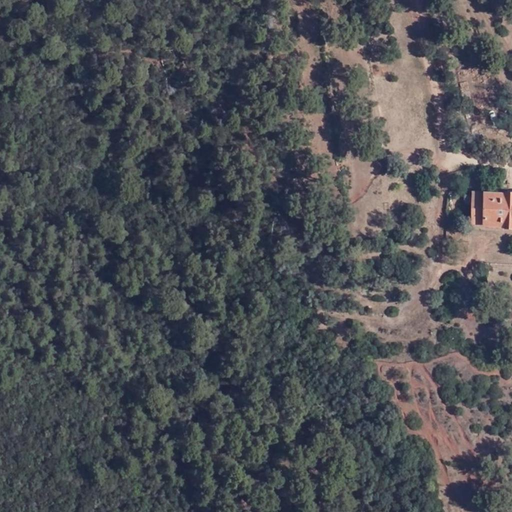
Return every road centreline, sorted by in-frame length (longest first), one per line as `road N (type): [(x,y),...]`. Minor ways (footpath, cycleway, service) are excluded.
road 1 (track): [(511,165),(455,143),(425,0)]
road 2 (track): [(302,0),(322,197)]
